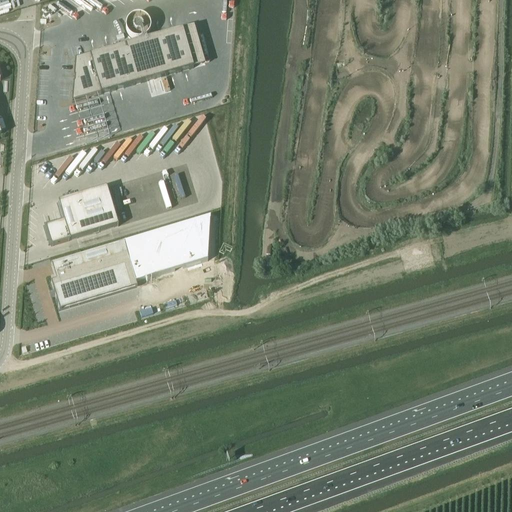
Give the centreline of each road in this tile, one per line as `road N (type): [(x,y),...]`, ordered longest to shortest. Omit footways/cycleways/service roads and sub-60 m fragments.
road 1 (track): [(0,364),(58,356),(184,316),(249,312),(439,239),(511,230)]
road 2 (motorway): [(511,388),(172,511)]
road 3 (unclassified): [(0,34),(24,67),(0,364)]
road 4 (motorway): [(252,510),(511,415)]
